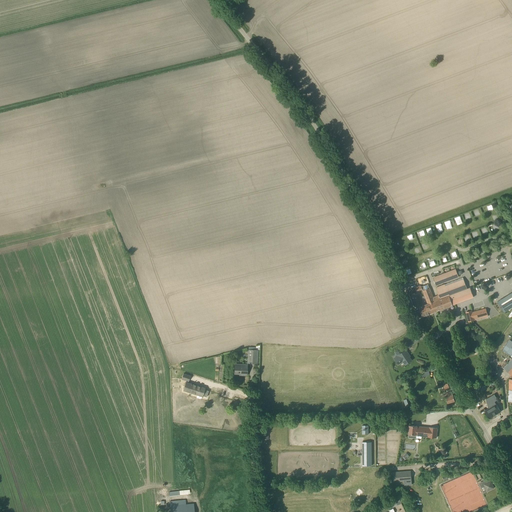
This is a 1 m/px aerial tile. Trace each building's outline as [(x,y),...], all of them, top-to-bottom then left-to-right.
[(462,271),(457,273),(456,270),(456,269),(433,278),(436,285),(458,277),(458,276),(463,274),(462,271)] [(438,295),(433,297),(435,301),(429,303),(433,313),(453,305),(473,297),(470,288),(467,289),(463,278),(436,288),(438,295)] [(430,288),(429,288),(428,284),(422,286),(423,290),(426,300),(433,297),(430,288)] [(504,312),(511,307),(511,292),(497,301),(504,312)] [(435,301),(433,297),(426,300),(428,304),(419,307),(422,316),(433,313),(429,303),(435,301)] [(474,320),(474,319),(472,313),(472,310),(466,312),(468,322),(474,320)] [(511,341),(510,340),(503,350),(511,356),(511,354),(511,341)] [(257,364),(258,350),(248,349),(247,363),(257,364)] [(405,365),(412,360),(410,357),(406,350),(402,352),(401,349),(395,353),(397,356),(398,357),(395,359),(398,364),(403,361),(405,365)] [(247,375),(247,366),(235,365),(234,374),(241,374),(241,375),(247,375)] [(188,381),(190,375),(182,373),(181,379),(188,381)] [(204,389),(205,388),(186,382),(183,390),(202,396),(207,397),(208,391),(204,389)] [(448,403),(455,401),(452,391),(448,393),(449,395),(448,396),(448,397),(446,397),(448,403)] [(495,402),(498,400),(493,393),(479,401),(481,405),(488,401),(492,407),(485,411),(489,418),(500,412),(495,402)] [(436,437),(437,428),(417,426),(409,425),(408,437),(416,438),(416,435),(436,437)] [(362,453),(362,465),(371,465),(371,441),(362,442),(362,448),(365,447),(365,453),(362,453)] [(393,482),(411,481),(411,471),(392,472),(393,482)] [(491,481),(489,478),(484,480),(486,483),(484,484),(487,491),(494,488),(491,481)] [(194,511),(194,503),(186,504),(170,505),(170,511),(194,511)]
